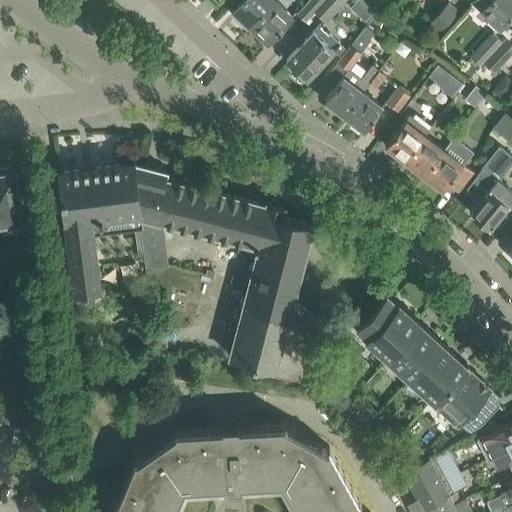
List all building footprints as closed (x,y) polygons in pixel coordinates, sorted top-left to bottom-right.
[(249,25),(272,0),(239,0),(231,9),(249,25)] [(266,42),(291,16),(274,0),(272,0),(249,25),(266,42)] [(314,12),(324,0),(306,0),(295,12),(305,21),(314,12)] [(325,22),(345,0),(324,0),(314,12),(325,22)] [(367,0),(376,8),(383,0),(367,0)] [(436,34),(459,9),(448,0),(426,24),(436,34)] [(495,28),(511,10),(511,0),(471,0),(471,1),(490,19),(488,22),(495,28)] [(306,78),(335,47),(340,41),(331,31),(330,33),(320,23),(314,30),(313,29),(286,58),(306,78)] [(398,35),(410,41),(416,30),(405,23),(398,35)] [(480,59),(500,38),(492,30),(470,54),(480,63),(482,61),(480,59)] [(492,70),(511,48),(511,44),(503,36),(500,38),(480,59),(482,61),(492,70)] [(364,88),(370,80),(379,67),(373,62),(362,76),(350,66),(363,50),(352,41),(337,61),(347,68),(324,98),(344,113),(364,88)] [(470,61),(463,68),(469,74),(475,66),(470,61)] [(387,73),(379,67),(370,80),(377,85),(387,73)] [(397,109),(410,92),(398,83),(386,101),(397,109)] [(476,84),(465,98),(474,105),(485,91),(476,84)] [(384,103),(364,88),(344,113),(364,129),(384,103)] [(495,110),(511,124),(511,95),(510,94),(495,110)] [(426,131),(427,132),(430,127),(410,112),(385,145),(404,159),(426,131)] [(423,174),(445,146),(427,132),(426,131),(404,159),(423,174)] [(445,146),(423,174),(442,189),(447,183),(457,190),(474,169),(464,162),(464,161),(473,150),(453,135),(445,146)] [(483,166),(467,187),(480,197),(469,210),(490,227),(511,199),(511,189),(498,178),(511,161),(511,154),(499,144),(482,165),(483,166)] [(142,224),(135,161),(58,170),(72,291),(98,288),(91,234),(139,228),(139,225),(142,224)] [(259,234),(267,203),(164,176),(166,169),(135,161),(142,224),(139,225),(139,228),(141,228),(146,266),(149,266),(150,271),(164,269),(164,264),(169,264),(164,221),(254,245),(257,234),(259,234)] [(20,220),(13,169),(10,170),(9,166),(0,167),(0,245),(4,245),(2,222),(20,220)] [(274,370),(313,223),(282,215),(285,205),(267,201),(267,203),(259,234),(257,234),(254,245),(258,249),(229,358),(274,370)] [(489,386),(462,361),(439,339),(417,319),(399,302),(398,303),(391,296),(387,293),(357,326),(368,336),(367,337),(388,357),(409,376),(434,399),(458,420),(459,419),(470,429),(471,427),(473,426),(474,427),(481,423),(500,402),(497,399),(500,396),(489,386)] [(169,352),(166,329),(156,331),(159,353),(169,352)] [(169,361),(166,375),(190,379),(192,365),(169,361)] [(326,369),(310,385),(311,386),(320,394),(322,396),(337,380),(326,369)] [(348,419),(360,430),(368,421),(356,411),(348,419)] [(511,418),(477,436),(488,457),(491,456),(511,444),(511,418)] [(287,421),(251,423),(239,423),(239,422),(223,423),(223,424),(175,427),(175,429),(137,456),(135,455),(111,511),(173,511),(185,484),(282,479),(301,511),(371,511),(371,510),(367,511),(366,511),(329,445),(327,446),(287,424),(287,421)] [(360,430),(372,441),(380,432),(368,421),(360,430)] [(511,444),(491,456),(497,467),(507,462),(511,470),(511,444)] [(461,471),(448,447),(430,457),(442,481),(461,471)] [(442,481),(430,457),(404,472),(418,498),(423,509),(450,495),(448,492),(442,481)] [(466,482),(461,471),(442,481),(448,492),(466,482)] [(511,501),(511,489),(501,494),(506,505),(511,501)] [(458,511),(454,503),(450,495),(423,509),(418,498),(408,503),(412,511),(458,511)] [(474,511),(467,496),(454,503),(458,511),(474,511)]
